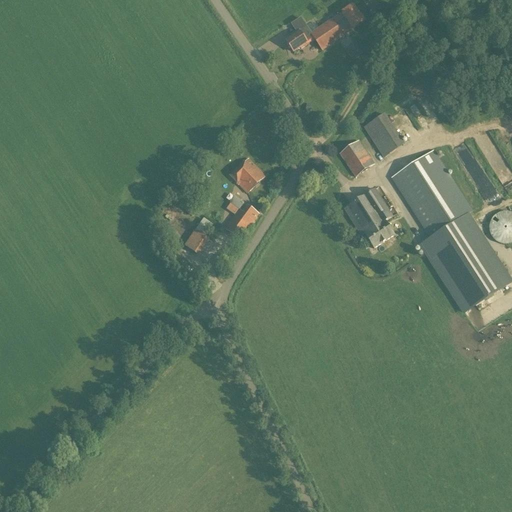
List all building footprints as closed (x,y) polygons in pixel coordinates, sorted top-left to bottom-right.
[(362,0),(373,15),(382,9),(376,0),(362,0)] [(341,14),(311,34),(315,41),(322,52),(352,31),(366,22),(353,5),(341,14)] [(315,41),(311,34),(310,34),(306,28),(286,42),(293,52),(300,48),(301,50),(315,41)] [(368,60),(356,43),(346,51),(358,68),(368,60)] [(364,128),(384,159),(405,145),(385,114),(364,128)] [(359,141),(339,155),(355,179),(375,165),(359,141)] [(418,248),(425,259),(463,318),(465,316),(511,285),(511,282),(468,215),(470,214),(473,212),(434,152),(418,162),(392,179),(399,192),(430,240),(418,248)] [(231,176),(247,194),(265,177),(248,160),(231,176)] [(361,237),(365,235),(374,250),(395,236),(386,222),(393,217),(375,190),(347,209),(361,231),(358,232),(361,237)] [(241,201),(237,206),(240,209),(229,222),(245,234),(247,232),(259,214),(241,201)] [(489,228),(489,229),(490,231),(490,233),(490,234),(491,235),(492,237),(492,238),(493,239),(494,240),(495,241),(496,242),(498,243),(499,244),(501,244),(503,245),(504,245),(506,245),(507,245),(509,245),(510,244),(511,244),(511,243),(511,213),(511,214),(510,213),(509,213),(507,213),(505,212),(503,213),(502,213),(500,213),(499,214),(497,215),(496,216),(494,217),(494,218),(493,219),(492,220),(491,221),(491,222),(490,223),(490,225),(490,226),(489,228)] [(198,255),(210,239),(197,230),(185,245),(198,255)]
